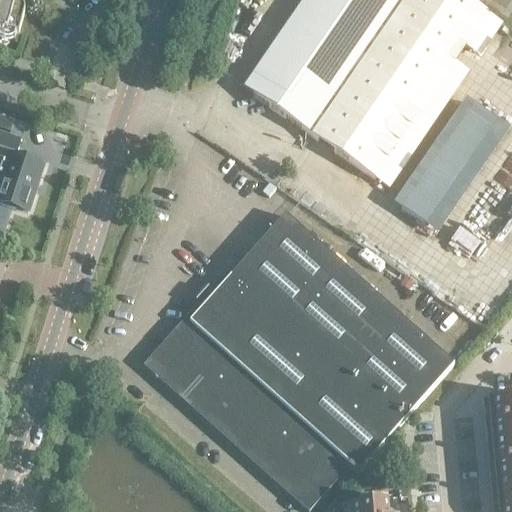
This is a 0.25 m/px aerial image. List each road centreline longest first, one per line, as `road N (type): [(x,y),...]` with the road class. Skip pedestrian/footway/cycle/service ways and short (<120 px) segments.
road 1 (tertiary): [(0,508),(121,120)]
road 2 (residential): [(455,511),(448,418),(470,382),(511,368)]
road 3 (tertiary): [(121,120),(159,0)]
road 4 (residential): [(0,94),(121,120)]
